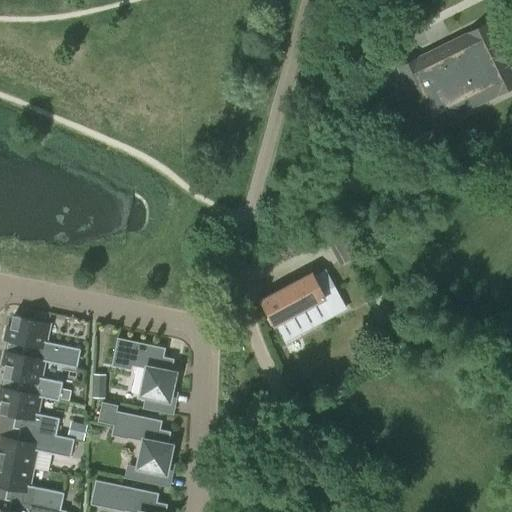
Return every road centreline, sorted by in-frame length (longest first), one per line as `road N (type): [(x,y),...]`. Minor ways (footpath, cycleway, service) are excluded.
road 1 (track): [(305,0),(234,243),(235,279),(268,379),(341,511)]
road 2 (residential): [(0,288),(206,334),(198,511)]
